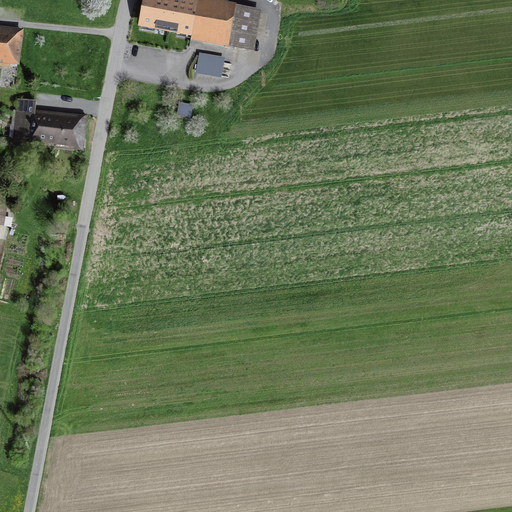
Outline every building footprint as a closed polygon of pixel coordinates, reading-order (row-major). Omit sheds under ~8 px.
[(202,0),(203,1),(195,0),(143,0),(139,25),(227,41),(226,47),(233,48),(234,45),(250,48),(257,10),(227,5),(227,0),(202,0)] [(0,36),(0,59),(6,60),(9,38),(0,36)] [(224,63),(200,57),(196,71),(221,77),(224,63)] [(7,141),(77,148),(80,118),(27,113),(28,101),(11,99),(7,141)] [(191,106),(178,103),(176,113),(189,116),(191,106)] [(0,225),(12,227),(15,208),(3,206),(0,224),(0,225)]
